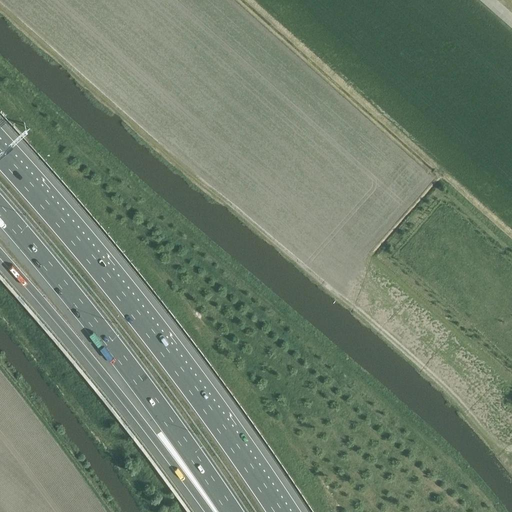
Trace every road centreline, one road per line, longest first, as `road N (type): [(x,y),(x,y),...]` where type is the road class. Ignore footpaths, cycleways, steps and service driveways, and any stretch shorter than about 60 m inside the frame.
road 1 (motorway): [(281,511),(144,323),(0,154)]
road 2 (motorway): [(0,211),(153,397),(233,511)]
road 3 (motorway): [(0,252),(90,352),(207,511)]
